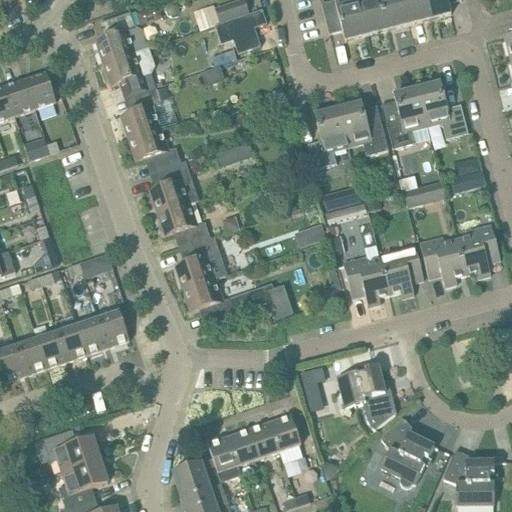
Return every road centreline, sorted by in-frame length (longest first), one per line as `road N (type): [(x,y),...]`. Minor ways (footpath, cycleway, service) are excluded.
road 1 (residential): [(511,211),(473,62),(452,51),(332,83),(306,80),(281,0)]
road 2 (residential): [(179,358),(69,63),(40,38)]
road 3 (residential): [(179,358),(277,358),(401,324)]
road 4 (residential): [(5,411),(97,379),(173,392)]
road 5 (residential): [(511,413),(481,422),(427,401),(401,324)]
road 6 (residential): [(153,511),(152,469),(173,392)]
